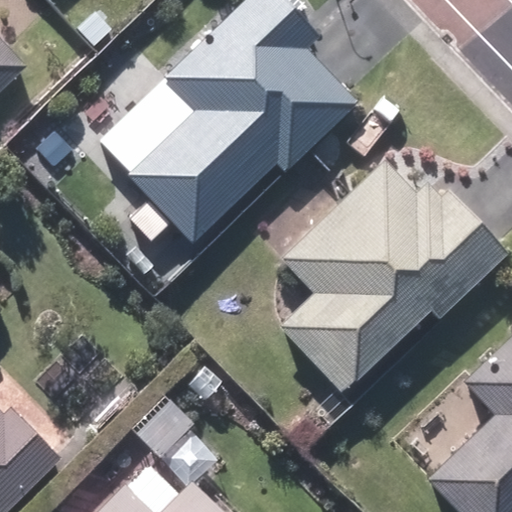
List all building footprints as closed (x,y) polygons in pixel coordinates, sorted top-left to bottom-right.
[(123,179),(188,245),(273,164),(279,171),(351,102),(326,76),(301,50),(313,39),(274,0),(245,0),(162,80),(193,112),(123,179)] [(0,90),(21,70),(0,49),(0,90)] [(274,328),(336,393),(349,380),(352,383),(426,311),(433,318),(500,254),(473,227),(443,195),(436,201),(422,186),(412,195),(381,163),(277,262),(309,295),(274,328)] [(511,511),(511,328),(389,447),(452,511),(511,511)] [(8,411),(1,418),(0,417),(0,511),(4,511),(57,460),(8,411)] [(215,511),(189,484),(160,511),(142,511),(121,490),(99,511),(215,511)]
